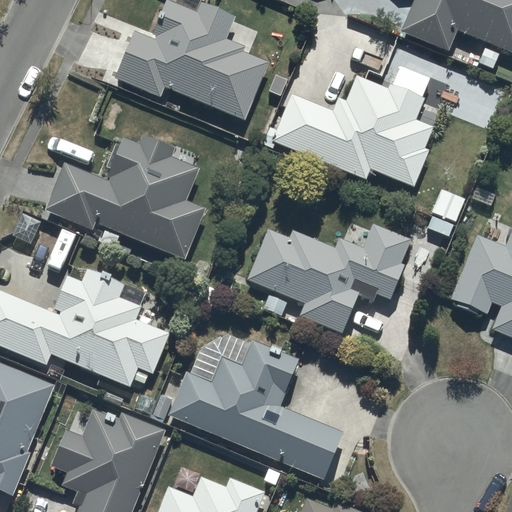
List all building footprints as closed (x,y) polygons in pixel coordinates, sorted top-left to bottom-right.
[(511,0),(414,0),(415,0),(399,41),(447,60),(455,41),(511,63),(511,0)] [(194,22),(165,10),(161,21),(150,48),(132,41),(114,88),(159,106),(162,97),(243,129),(266,71),(242,62),(245,56),(224,48),(233,25),(198,12),(194,22)] [(398,58),(363,44),(351,73),(386,88),(398,58)] [(332,118),(289,102),(279,129),(272,126),(265,143),(273,146),(271,151),(364,189),(367,180),(413,197),(426,161),(420,159),(429,135),(415,130),(423,108),(389,95),(388,97),(354,84),(344,110),(336,107),(332,118)] [(104,178),(109,181),(105,191),(62,173),(42,220),(91,241),(95,231),(181,269),(203,219),(184,211),(198,179),(171,167),(174,160),(141,146),(137,155),(122,148),(118,156),(115,154),(104,178)] [(288,247),(265,239),(245,291),(269,300),(263,316),(281,323),(286,308),(303,314),(298,327),(343,344),(357,307),(371,313),(374,304),(388,309),(402,274),(398,273),(407,248),(369,234),(360,257),(337,249),(334,257),(290,241),(288,247)] [(511,235),(503,256),(476,244),(449,309),(484,324),(489,312),(499,316),(489,338),(511,347),(511,235)] [(51,321),(0,299),(0,356),(45,375),(50,364),(128,396),(133,386),(144,390),(148,382),(151,383),(167,344),(133,330),(139,316),(118,307),(123,296),(85,280),(80,292),(65,285),(51,321)] [(227,340),(199,356),(188,382),(185,381),(166,426),(323,490),(342,440),(278,414),(296,369),(259,354),(227,340)] [(52,395),(0,373),(0,501),(10,505),(28,461),(26,460),(52,395)] [(81,445),(65,438),(50,476),(65,482),(59,496),(76,503),(72,511),(134,511),(163,440),(120,423),(117,429),(91,419),(81,445)] [(192,504),(167,494),(159,511),(258,511),(263,502),(228,487),(225,495),(200,485),(192,504)]
